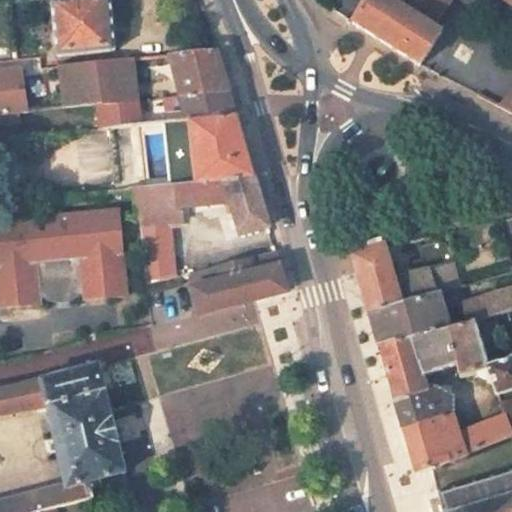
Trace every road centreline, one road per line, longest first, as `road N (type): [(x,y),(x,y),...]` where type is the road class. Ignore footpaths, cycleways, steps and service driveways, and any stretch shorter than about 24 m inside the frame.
road 1 (secondary): [(238,10),(281,182),(324,298)]
road 2 (residential): [(0,377),(247,316)]
road 3 (secondary): [(324,298),(372,511)]
road 4 (secondary): [(324,298),(313,213),(317,158)]
road 5 (primary): [(388,107),(511,151)]
